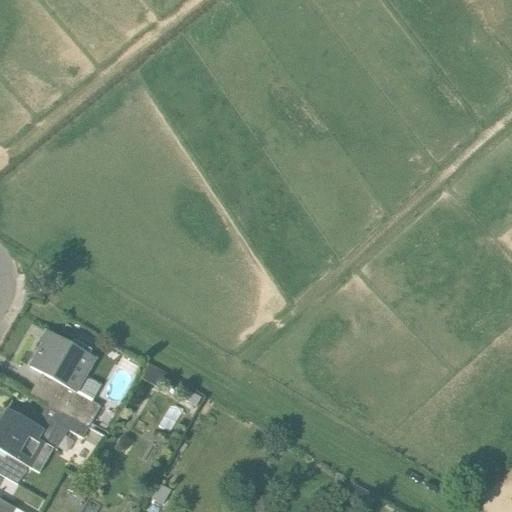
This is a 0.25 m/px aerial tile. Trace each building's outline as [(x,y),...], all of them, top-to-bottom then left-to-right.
[(60,385),(48,406),(88,429),(94,418),(100,408),(76,394),(96,359),(50,333),(30,368),(60,385)] [(202,399),(188,391),(183,400),(197,407),(202,399)] [(88,429),(48,406),(36,427),(7,410),(0,423),(0,452),(5,455),(0,464),(0,476),(17,487),(26,472),(24,470),(26,467),(39,475),(54,450),(47,446),(58,425),(65,429),(82,439),(88,429)] [(87,488),(76,482),(70,492),(81,499),(87,488)] [(170,491),(158,485),(150,500),(163,506),(170,491)] [(270,496),(253,499),(255,511),(270,511),(272,511),(270,496)] [(0,511),(16,511),(17,510),(0,500),(0,511)]
